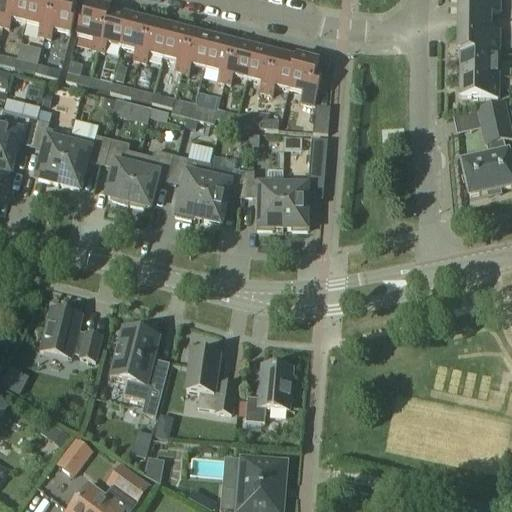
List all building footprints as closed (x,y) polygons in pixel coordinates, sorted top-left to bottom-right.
[(0,0),(0,31),(2,32),(10,0),(0,0)] [(25,28),(32,0),(10,0),(2,32),(9,34),(11,24),(25,28)] [(49,0),(32,0),(25,28),(40,32),(38,41),(44,43),(54,0),(53,0),(53,1),(49,0)] [(58,0),(54,0),(44,43),(50,44),(53,35),(70,39),(75,16),(73,16),(76,4),(58,0)] [(457,0),(458,25),(491,26),(499,26),(499,0),(457,0)] [(98,56),(109,13),(88,7),(85,19),(82,18),(77,41),(94,45),(91,55),(98,56)] [(121,52),(129,21),(109,16),(110,13),(109,13),(98,56),(104,58),(107,49),(121,52)] [(129,21),(121,52),(136,56),(133,65),(140,67),(150,26),(129,21)] [(457,58),(457,59),(461,59),(461,58),(498,59),(499,35),(491,34),(491,26),(458,25),(458,34),(457,58)] [(163,63),(171,31),(150,26),(140,67),(146,68),(148,59),(163,63)] [(182,77),(192,37),(171,31),(163,63),(178,67),(175,76),(182,78),(182,77)] [(192,37),(182,77),(182,78),(188,79),(190,70),(205,74),(213,42),(192,37)] [(224,88),(234,47),(213,42),(205,74),(220,77),(217,87),(224,88)] [(247,84),(255,53),(234,47),(224,88),(230,90),(232,81),(247,84)] [(255,53),(247,84),(261,88),(259,98),(265,99),(267,93),(276,58),(255,53)] [(276,58),(267,93),(265,99),(272,101),(274,92),(289,95),(297,61),(296,61),(295,63),(276,58)] [(498,81),(498,59),(461,58),(461,59),(460,80),(498,81)] [(0,59),(0,69),(14,73),(16,64),(0,59)] [(297,61),(289,95),(302,99),(300,108),(313,111),(321,79),(315,78),(318,66),(297,61)] [(16,64),(14,73),(35,78),(37,69),(16,64)] [(59,84),(61,75),(37,69),(35,78),(59,84)] [(0,96),(9,97),(10,75),(0,74),(0,96)] [(68,77),(66,86),(89,92),(91,82),(68,77)] [(498,81),(460,80),(460,102),(498,103),(498,81)] [(91,82),(89,92),(110,97),(112,88),(91,82)] [(112,88),(110,97),(131,103),(133,93),(127,91),(112,88)] [(133,93),(131,103),(152,108),(154,98),(133,93)] [(154,98),(152,108),(173,113),(175,104),(154,98)] [(171,119),(187,123),(187,124),(192,125),(196,109),(175,104),(173,113),(171,119)] [(213,130),(215,124),(215,123),(217,114),(196,109),(192,125),(199,127),(199,126),(213,130)] [(470,200),(511,190),(511,182),(507,159),(505,159),(502,146),(511,143),(504,110),(477,116),(484,150),(488,149),(491,163),(463,169),(470,200)] [(327,140),(330,112),(315,111),(312,139),(327,140)] [(236,129),(238,119),(217,114),(215,123),(215,124),(236,129)] [(38,184),(58,189),(71,140),(47,134),(48,130),(49,125),(51,118),(39,116),(31,151),(45,155),(38,184)] [(0,125),(0,174),(9,177),(17,147),(31,151),(37,127),(32,125),(14,121),(2,118),(0,125)] [(257,132),(259,123),(250,122),(238,119),(236,129),(248,131),(257,132)] [(278,135),(279,125),(259,123),(257,132),(278,135)] [(71,140),(58,189),(79,195),(86,165),(101,169),(107,144),(106,144),(96,142),(95,142),(94,146),(71,140)] [(325,180),(328,146),(312,144),(311,147),(309,179),(325,180)] [(127,211),(140,160),(128,157),(129,150),(110,145),(104,170),(115,172),(107,202),(112,203),(111,205),(127,211)] [(140,160),(127,211),(144,213),(144,211),(149,212),(156,183),(167,186),(173,161),(154,156),(152,163),(140,160)] [(211,170),(188,165),(177,162),(171,187),(185,190),(178,219),(199,224),(210,174),(211,170)] [(226,199),(241,203),(244,177),(234,175),(233,179),(210,174),(199,224),(220,229),(226,199)] [(244,177),(241,203),(260,203),(260,216),(257,216),(257,236),(272,236),(272,233),(282,233),(283,193),(268,192),(268,186),(254,186),(254,177),(244,177)] [(283,193),(282,233),(292,234),(292,236),(307,236),(307,217),(305,217),(305,203),(309,203),(309,187),(298,186),(298,193),(283,193)] [(95,367),(102,342),(79,336),(82,321),(51,314),(41,356),(72,364),(73,359),(81,361),(80,363),(95,367)] [(141,419),(149,421),(155,422),(169,369),(154,365),(160,343),(123,333),(110,382),(127,386),(123,400),(145,406),(141,419)] [(231,420),(235,391),(220,389),(220,390),(215,389),(220,361),(192,357),(186,397),(200,399),(198,414),(216,417),(216,418),(231,420)] [(289,416),(292,374),(262,371),(259,404),(247,403),(245,427),(264,429),(266,414),(289,416)] [(0,421),(9,410),(0,403),(0,421)] [(151,452),(152,438),(139,437),(138,451),(151,452)] [(77,447),(59,471),(73,482),(91,458),(77,447)] [(222,493),(220,511),(281,511),(285,468),(243,465),(233,464),(230,494),(223,493),(222,493)] [(84,495),(71,511),(133,511),(148,492),(125,474),(106,502),(89,489),(84,495)] [(506,511),(507,511),(470,503),(467,511),(506,511)]
